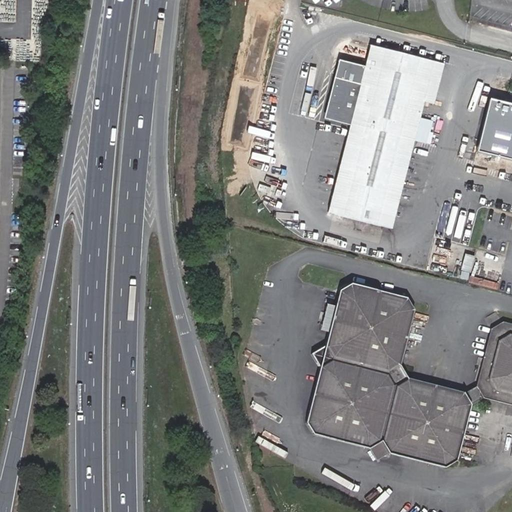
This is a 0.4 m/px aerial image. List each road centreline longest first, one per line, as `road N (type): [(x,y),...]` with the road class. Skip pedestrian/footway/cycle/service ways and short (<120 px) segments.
road 1 (trunk): [(99,0),(0,511)]
road 2 (trunk): [(121,0),(90,330),(92,511)]
road 3 (trunk): [(238,511),(172,283),(159,96),(143,69)]
road 4 (trunk): [(126,511),(125,331),(143,69)]
